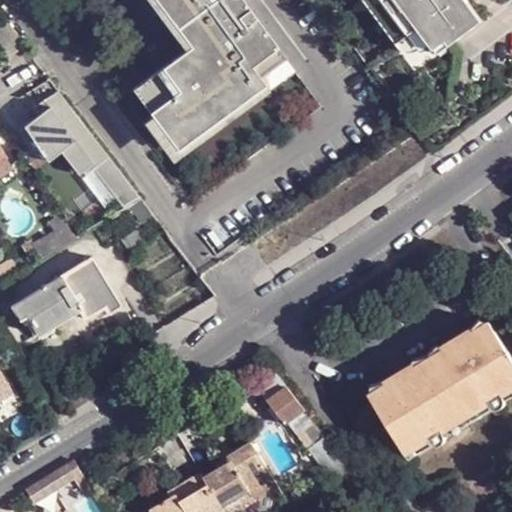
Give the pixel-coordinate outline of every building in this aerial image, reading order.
[(158,0),(190,42),(133,85),(178,146),(265,80),(269,85),(296,65),(246,0),(158,0)] [(359,0),(414,75),(483,24),(465,0),(359,0)] [(0,13),(0,50),(5,58),(25,46),(0,13)] [(269,85),(265,80),(178,146),(182,151),(269,85)] [(107,156),(58,91),(33,105),(40,114),(19,130),(36,157),(43,152),(48,161),(62,152),(78,175),(86,170),(89,174),(97,168),(124,208),(130,205),(140,198),(117,169),(107,156)] [(0,176),(13,169),(0,147),(0,176)] [(140,198),(130,205),(143,222),(152,214),(140,198)] [(42,258),(76,237),(63,215),(49,223),(54,233),(33,244),(42,258)] [(93,255),(62,275),(82,309),(88,318),(108,307),(111,313),(123,305),(93,255)] [(13,260),(0,267),(0,276),(3,281),(20,271),(13,260)] [(82,309),(62,275),(14,305),(22,318),(29,314),(41,333),(82,309)] [(427,436),(431,444),(435,444),(441,443),(445,438),(446,436),(443,428),(488,402),(489,405),(492,408),(495,408),(499,407),(503,403),(505,398),(502,393),(511,386),(511,356),(489,318),(485,320),(478,316),(468,329),(439,347),(435,344),(428,354),(412,356),(412,363),(384,381),(384,380),(368,382),(369,389),(366,391),(402,451),(427,436)] [(8,349),(0,335),(0,348),(2,352),(8,349)] [(0,400),(12,393),(0,373),(0,400)] [(287,387),(278,376),(264,386),(273,396),(287,387)] [(273,396),(264,386),(263,384),(258,388),(268,401),(273,396)] [(511,393),(511,386),(502,393),(505,398),(511,393)] [(286,423),(289,421),(305,409),(287,387),(273,396),(268,401),(286,423)] [(443,428),(446,436),(492,408),(489,405),(488,402),(443,428)] [(300,434),(316,423),(305,409),(289,421),(300,434)] [(406,458),(431,444),(427,436),(402,451),(406,458)] [(234,511),(240,508),(241,511),(256,502),(253,498),(275,484),(251,443),(227,458),(230,463),(218,470),(204,478),(224,511),(234,511)] [(230,463),(227,458),(216,465),(218,470),(230,463)] [(68,464),(27,489),(35,502),(75,478),(68,464)] [(239,511),(241,511),(240,508),(234,511),(224,511),(204,478),(203,479),(200,474),(168,493),(170,498),(150,511),(239,511)]
